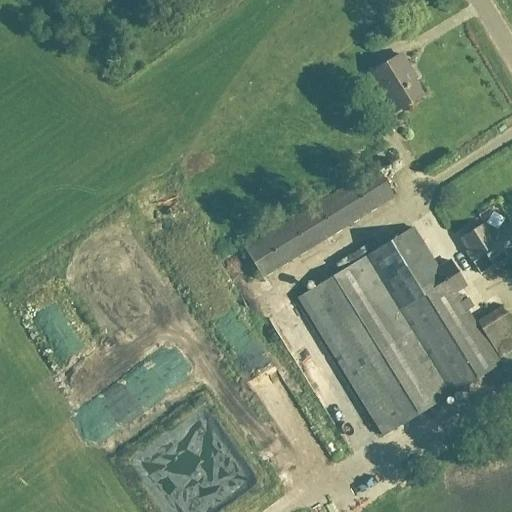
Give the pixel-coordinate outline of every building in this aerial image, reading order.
[(401,56),(371,74),(395,114),(423,97),(408,73),(410,71),(401,56)] [(263,279),(395,198),(377,168),(244,249),(263,279)] [(485,225),(461,241),(469,252),(467,254),(474,264),(480,274),(493,266),(494,268),(511,256),(511,234),(507,228),(493,237),(485,225)] [(383,437),(501,364),(457,293),(468,287),(450,260),(438,267),(413,228),(297,299),(383,437)] [(511,351),(511,322),(502,306),(477,322),(482,331),(501,359),(511,351)] [(263,392),(283,380),(263,349),(244,362),(263,392)] [(142,437),(152,429),(143,417),(132,425),(142,437)] [(148,458),(177,511),(207,511),(250,488),(214,422),(148,458)] [(298,437),(315,476),(335,468),(318,428),(298,437)]
